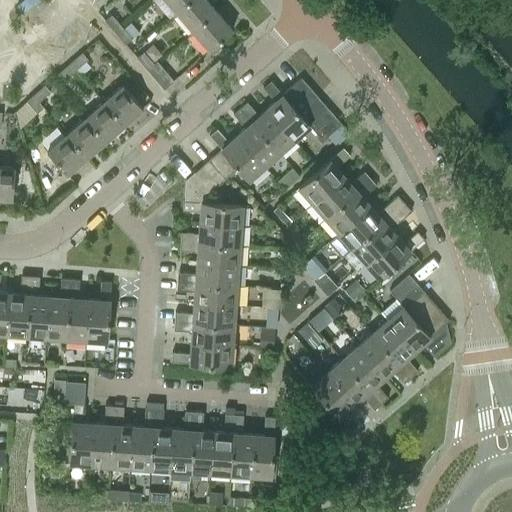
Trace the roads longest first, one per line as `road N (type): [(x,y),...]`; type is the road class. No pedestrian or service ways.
road 1 (residential): [(479,316),(468,266),(420,156),(379,90),(308,7)]
road 2 (residential): [(98,196),(308,7)]
road 3 (residential): [(140,391),(149,252),(98,196)]
